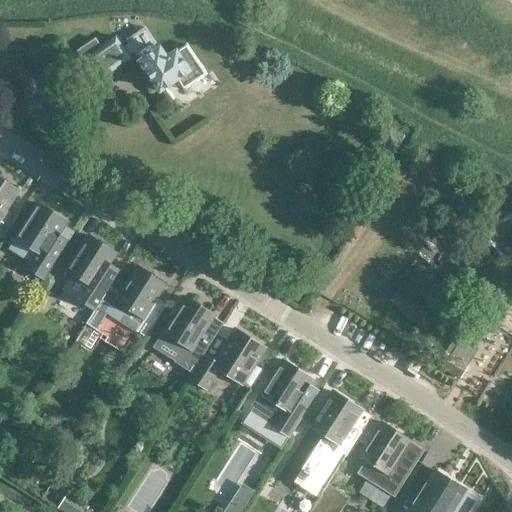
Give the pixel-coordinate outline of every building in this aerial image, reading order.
[(95,39),(76,52),(87,66),(92,62),(103,78),(131,58),(129,55),(135,51),(137,55),(139,54),(142,60),(140,61),(159,91),(175,81),(181,92),(205,77),(186,46),(166,59),(160,49),(157,50),(153,44),(155,43),(145,28),(127,40),(129,43),(123,47),(116,37),(101,48),(95,39)] [(386,125),(369,152),(386,163),(403,135),(386,125)] [(332,137),(319,150),(337,169),(351,157),(332,137)] [(5,211),(17,191),(0,179),(0,236),(2,238),(15,218),(5,211)] [(484,194),(472,185),(459,203),(454,199),(441,216),(458,229),(484,194)] [(67,223),(38,204),(9,249),(31,263),(27,269),(44,280),(73,234),(63,228),(67,223)] [(94,311),(100,301),(116,276),(125,261),(115,255),(116,254),(87,235),(65,269),(73,273),(62,290),(94,311)] [(411,267),(416,255),(399,248),(394,260),(411,267)] [(126,282),(116,276),(100,301),(94,311),(74,342),(88,351),(94,350),(100,340),(123,354),(144,320),(166,286),(136,267),(126,282)] [(401,296),(394,290),(386,299),(394,305),(392,307),(414,325),(414,324),(422,330),(438,311),(431,305),(424,312),(403,294),(401,296)] [(202,356),(222,324),(213,318),(214,317),(185,298),(163,331),(191,350),(184,361),(194,368),(202,356)] [(472,354),(475,348),(466,342),(480,322),(470,316),(443,358),(437,353),(432,361),(460,379),(474,355),(472,354)] [(233,329),(213,361),(204,355),(189,379),(207,391),(220,371),(242,385),(242,384),(251,389),(263,371),(254,366),(265,350),(233,329)] [(271,377),(263,371),(251,389),(259,394),(250,409),(273,423),(270,427),(288,439),(319,391),(309,385),(312,380),(282,361),(271,377)] [(319,493),(369,416),(331,392),(309,425),(327,436),(299,480),(319,493)] [(365,461),(357,474),(394,497),(422,452),(409,443),(409,442),(379,423),(358,456),(365,461)] [(464,492),(433,472),(406,511),(469,511),(477,501),(463,493),(464,492)] [(342,511),(350,499),(328,485),(311,511),(342,511)] [(373,510),(375,511),(393,511),(394,511),(379,501),(373,510)]
